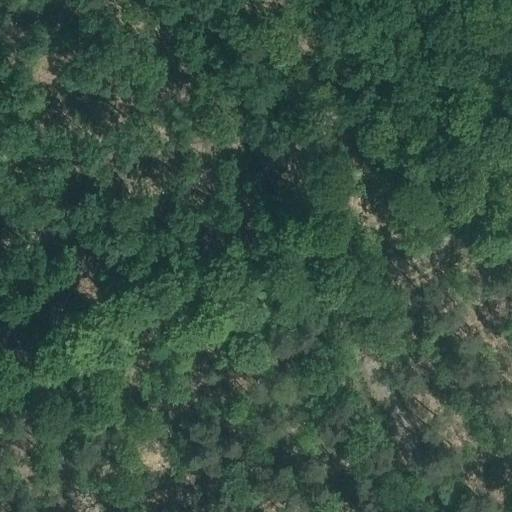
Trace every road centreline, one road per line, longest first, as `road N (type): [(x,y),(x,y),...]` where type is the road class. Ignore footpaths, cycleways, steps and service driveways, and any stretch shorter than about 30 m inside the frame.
road 1 (unknown): [(350,298),(453,511)]
road 2 (unknown): [(511,229),(350,298)]
